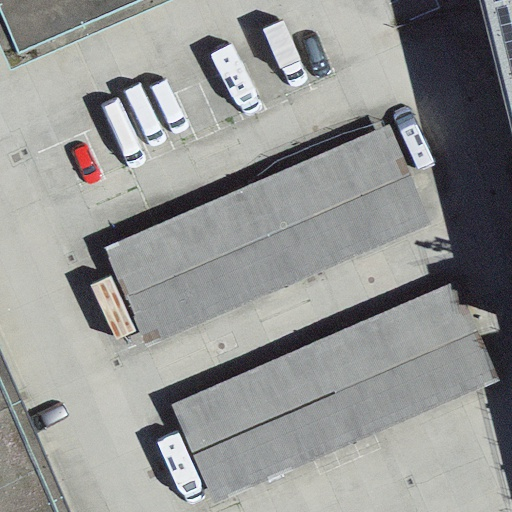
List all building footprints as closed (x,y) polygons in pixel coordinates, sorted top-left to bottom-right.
[(172,0),(0,0),(0,58),(6,72),(172,0)] [(511,0),(480,0),(511,130),(511,0)] [(431,223),(386,123),(101,249),(145,349),(431,223)] [(453,282),(169,406),(211,502),(495,378),(453,282)] [(0,511),(72,511),(0,348),(0,511)]
